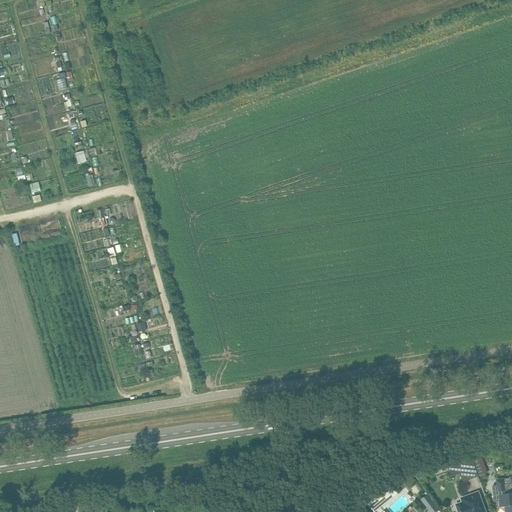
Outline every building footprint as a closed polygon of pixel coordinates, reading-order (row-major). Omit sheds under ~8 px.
[(457,464),(460,474),(463,481),(478,476),(472,459),(457,464)] [(483,462),(475,465),(479,477),(488,473),(483,462)] [(496,486),(492,486),(493,497),(498,497),(498,496),(498,497),(499,502),(500,508),(501,507),(502,509),(504,511),(511,511),(511,483),(497,486),(496,486)] [(381,492),(368,504),(375,511),(388,499),(381,492)] [(485,511),(478,493),(460,499),(461,502),(458,504),(461,511),(460,511),(485,511)] [(430,511),(435,511),(439,510),(427,494),(421,499),(430,511)]
